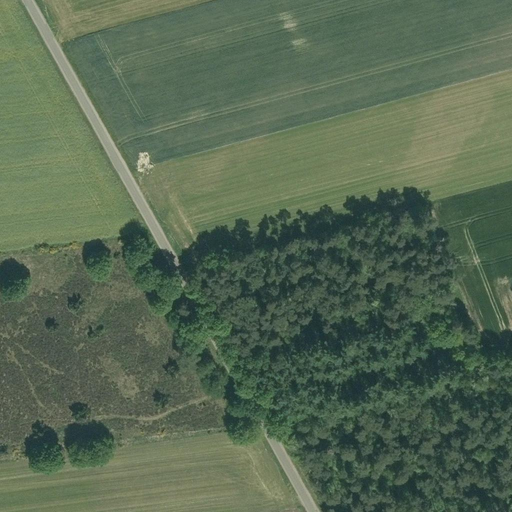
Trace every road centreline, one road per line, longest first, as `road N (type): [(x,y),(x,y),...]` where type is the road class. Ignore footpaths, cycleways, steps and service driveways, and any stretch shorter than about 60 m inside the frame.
road 1 (tertiary): [(305,511),(23,0)]
road 2 (track): [(197,315),(434,265)]
